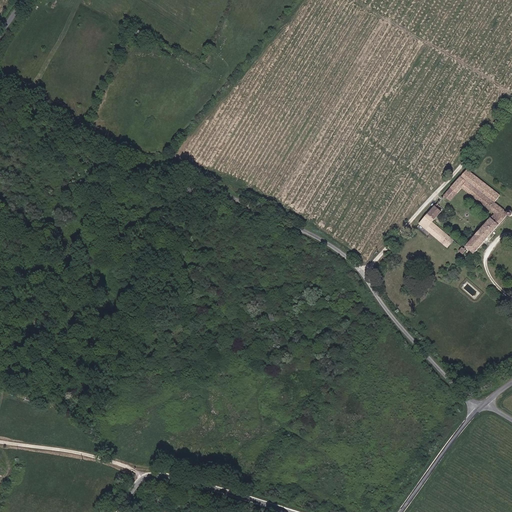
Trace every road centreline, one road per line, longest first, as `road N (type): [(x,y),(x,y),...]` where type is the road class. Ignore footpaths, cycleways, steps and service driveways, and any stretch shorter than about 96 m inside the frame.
road 1 (unclassified): [(474,411),(358,266),(308,231),(209,188),(92,159),(0,121)]
road 2 (track): [(511,97),(363,273)]
road 3 (tertiary): [(119,511),(149,473),(291,511)]
road 4 (tertiary): [(399,511),(474,411)]
